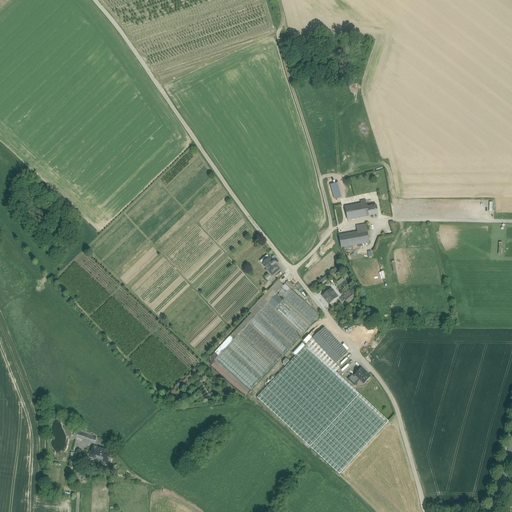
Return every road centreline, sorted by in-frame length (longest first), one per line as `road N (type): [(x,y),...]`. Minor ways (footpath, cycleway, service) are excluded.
road 1 (residential): [(428,511),(386,381),(291,271),(97,0)]
road 2 (track): [(335,232),(278,36),(279,0)]
road 3 (track): [(357,345),(388,331),(511,330)]
